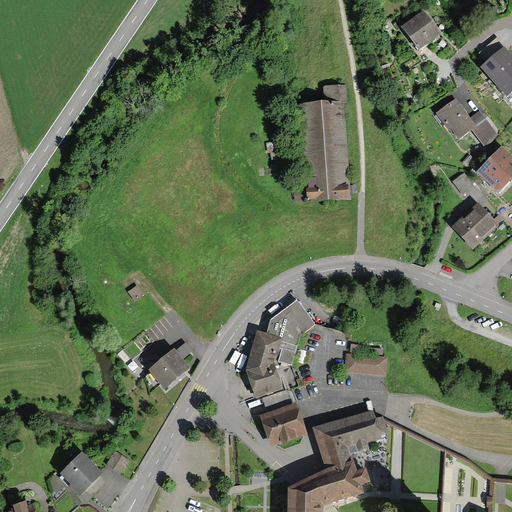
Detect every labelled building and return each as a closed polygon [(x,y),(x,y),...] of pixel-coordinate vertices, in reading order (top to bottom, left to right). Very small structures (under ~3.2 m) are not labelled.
[(425,12),(402,30),(419,52),(442,34),(434,24),(425,12)] [(479,55),(487,65),(506,49),(508,48),(500,38),(479,55)] [(487,65),(481,71),(508,100),(511,96),(511,56),(506,49),(487,65)] [(323,104),(300,105),(307,205),(352,201),(345,104),(349,103),(347,86),(322,88),(323,104)] [(458,101),(437,116),(457,144),(473,132),(487,150),(499,136),(480,112),(471,119),(465,111),(458,101)] [(504,149),(480,175),(503,196),(511,186),(511,155),(509,153),(504,149)] [(452,182),(463,197),(476,188),(465,173),(452,182)] [(472,211),(455,227),(474,248),(498,226),(478,205),(472,211)] [(128,291),(135,302),(145,295),(138,284),(128,291)] [(279,349),(283,350),(279,362),(293,366),(297,347),(300,337),(304,333),(315,326),(298,303),(270,321),(268,335),(258,333),(246,372),(254,400),(273,394),(284,390),(277,368),(272,366),(277,355),(279,349)] [(195,352),(187,344),(177,352),(175,350),(149,372),(166,391),(191,369),(185,363),(184,361),(195,352)] [(389,358),(348,355),(346,374),(388,377),(389,358)] [(261,401),(266,414),(293,404),(289,391),(261,401)] [(261,418),(272,448),(309,435),(297,404),(278,411),(261,418)] [(356,497),(354,491),(350,479),(343,460),(362,453),(360,445),(375,441),(374,437),(381,435),(377,423),(370,425),(369,420),(314,437),(325,476),(302,487),(285,496),(315,511),(316,511),(320,511),(356,497)] [(116,452),(107,466),(121,475),(130,462),(116,452)] [(104,474),(84,455),(61,479),(81,498),(100,478),(104,474)] [(359,475),(350,479),(354,491),(364,487),(359,475)] [(315,511),(285,496),(284,511),(315,511)] [(35,511),(33,505),(27,507),(26,503),(14,507),(16,511),(14,511),(35,511)]
